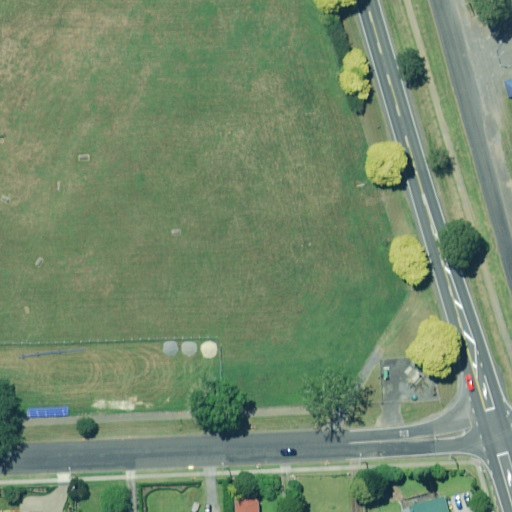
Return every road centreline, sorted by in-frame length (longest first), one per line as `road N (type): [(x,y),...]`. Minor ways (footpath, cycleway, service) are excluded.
road 1 (tertiary): [(0,463),(499,434)]
road 2 (secondary): [(368,0),(499,434)]
road 3 (unclassified): [(438,0),(511,255)]
